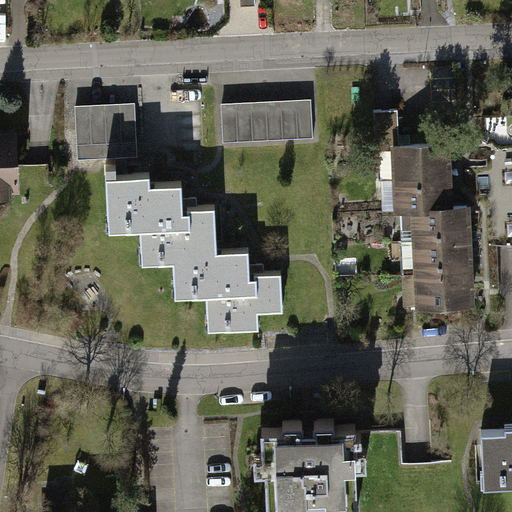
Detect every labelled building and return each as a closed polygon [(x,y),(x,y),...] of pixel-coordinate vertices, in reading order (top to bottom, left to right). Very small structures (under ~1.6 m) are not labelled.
[(307,102),(225,105),(226,138),(308,134),(307,102)] [(131,105),(78,108),(81,155),(134,152),(131,105)] [(0,197),(19,197),(18,191),(28,191),(25,125),(0,126),(0,197)] [(395,141),(396,175),(457,173),(456,140),(395,141)] [(396,175),(397,208),(416,207),(458,206),(457,173),(396,175)] [(148,175),(106,177),(109,231),(140,229),(191,227),(190,210),(182,210),(180,184),(149,186),(148,175)] [(191,227),(140,229),(142,260),(174,258),(176,294),(208,292),(259,290),(258,272),(249,273),(248,246),(216,248),(214,205),(189,206),(190,210),(191,227)] [(416,207),(417,240),(478,239),(477,205),(458,206),(416,207)] [(417,240),(418,274),(479,272),(478,239),(417,240)] [(259,290),(208,292),(210,328),(257,326),(256,308),(282,306),(280,268),(257,269),(258,272),(259,290)] [(418,274),(419,307),(480,305),(479,272),(418,274)] [(281,425),(265,426),(267,449),(257,450),(258,468),(268,467),(270,511),(333,511),(362,510),(359,463),(369,463),(366,421),(338,422),(337,414),(314,416),(314,424),(305,424),(304,416),(281,418),(281,425)] [(511,421),(508,422),(508,427),(485,428),(488,483),(511,481),(511,421)]
